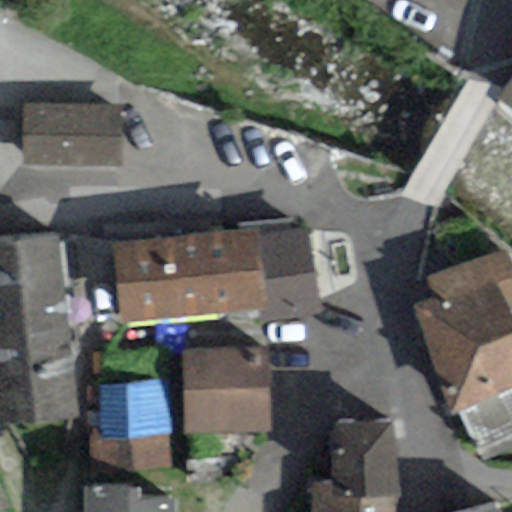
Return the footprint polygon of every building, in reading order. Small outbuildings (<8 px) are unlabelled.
[(511,67),(496,92),(511,101),(511,67)] [(125,103),(25,101),(24,160),(124,161),(125,103)] [(234,223),(113,240),(124,316),(265,296),(268,314),(324,306),(309,203),(232,214),(234,223)] [(57,229),(0,235),(0,419),(78,411),(57,229)] [(433,293),(418,299),(459,396),(466,392),(487,442),(511,431),(511,233),(511,232),(423,269),(433,293)] [(269,346),(187,345),(186,424),(268,425),(269,346)] [(166,379),(98,383),(101,434),(169,430),(166,379)] [(398,511),(394,414),(336,413),(332,480),(314,480),(310,511),(398,511)] [(142,479),(85,479),(84,511),(177,511),(177,490),(142,490),(142,479)] [(498,511),(496,503),(463,511),(498,511)]
